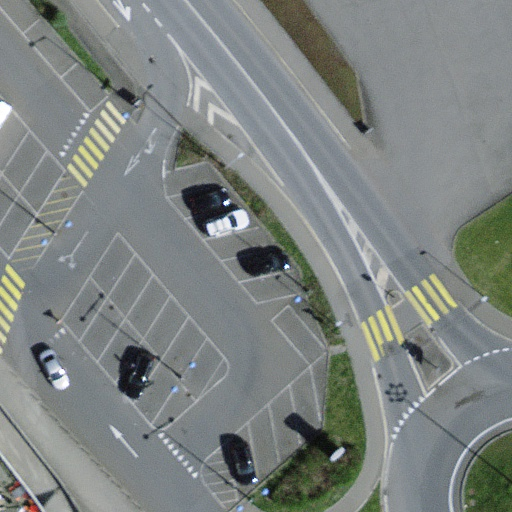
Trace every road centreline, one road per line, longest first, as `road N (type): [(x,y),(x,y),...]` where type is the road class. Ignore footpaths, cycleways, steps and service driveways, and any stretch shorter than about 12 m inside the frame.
road 1 (tertiary): [(312,165),(375,299),(406,389),(419,470)]
road 2 (tertiary): [(511,371),(473,349),(312,165)]
road 3 (tertiary): [(182,0),(312,165)]
road 4 (tertiary): [(511,384),(453,413),(419,470)]
